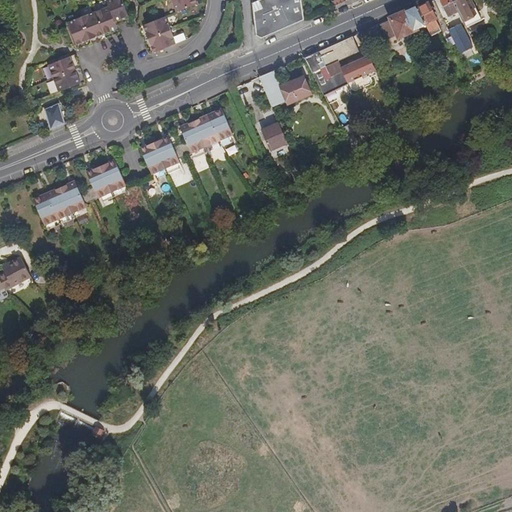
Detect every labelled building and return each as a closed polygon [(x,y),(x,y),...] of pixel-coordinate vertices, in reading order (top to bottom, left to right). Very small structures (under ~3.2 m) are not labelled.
[(119,0),(104,0),(106,6),(111,17),(117,14),(120,23),(127,20),(119,0)] [(170,0),(174,11),(195,3),(193,0),(170,0)] [(261,36),(303,18),(299,0),(253,0),(251,1),(255,34),(261,36)] [(440,0),(449,13),(457,7),(452,0),(440,0)] [(452,0),(457,7),(467,24),(479,17),(469,0),(452,0)] [(415,7),(423,18),(433,34),(441,29),(434,18),(437,16),(427,1),(415,7)] [(106,6),(93,11),(100,29),(103,37),(110,34),(107,27),(114,25),(111,17),(106,6)] [(415,7),(379,22),(388,36),(399,29),(401,32),(423,18),(415,7)] [(100,29),(93,11),(79,16),(90,43),(96,40),(93,32),(100,29)] [(114,25),(120,23),(117,14),(111,17),(114,25)] [(90,43),(79,16),(65,22),(73,41),(79,38),(82,46),(90,43)] [(147,30),(139,33),(142,40),(168,29),(163,16),(145,23),(147,30)] [(449,27),(461,47),(473,39),(460,20),(449,27)] [(145,23),(136,27),(139,33),(147,30),(145,23)] [(116,32),(114,25),(107,27),(110,34),(116,32)] [(103,37),(100,29),(93,32),(96,40),(103,37)] [(168,29),(142,40),(145,47),(153,44),(155,50),(173,43),(168,29)] [(349,35),(302,56),(323,93),(346,80),(350,88),(370,77),(364,67),(372,63),(367,54),(342,68),(338,61),(358,50),(349,35)] [(73,41),(76,48),(82,46),(79,38),(73,41)] [(153,44),(145,47),(147,53),(155,50),(153,44)] [(75,60),(72,53),(64,57),(67,63),(75,60)] [(67,63),(64,57),(46,65),(51,77),(78,66),(75,60),(67,63)] [(78,66),(51,77),(56,91),(75,83),(72,77),(81,73),(78,66)] [(271,69),(257,75),(270,105),(285,99),(287,102),(308,93),(301,75),(278,85),(271,69)] [(75,83),(83,80),(81,73),(72,77),(75,83)] [(330,101),(350,92),(346,84),(326,93),(330,101)] [(394,102),(405,123),(410,120),(398,99),(394,102)] [(49,127),(64,121),(56,102),(42,107),(49,127)] [(389,104),(401,126),(405,123),(394,102),(389,104)] [(219,106),(211,110),(212,112),(206,115),(216,139),(230,133),(219,106)] [(333,112),(351,144),(358,139),(340,108),(333,112)] [(216,139),(206,115),(200,117),(199,115),(191,119),(203,145),(216,139)] [(203,145),(191,119),(184,122),(185,124),(178,127),(188,151),(203,145)] [(267,148),(285,141),(277,122),(259,129),(267,148)] [(231,135),(230,133),(216,139),(219,146),(231,140),(229,136),(231,135)] [(160,138),(159,136),(151,140),(163,166),(177,160),(166,135),(160,138)] [(219,146),(216,139),(203,145),(203,147),(205,146),(207,151),(219,146)] [(163,166),(151,140),(144,143),(144,145),(138,148),(148,172),(163,166)] [(235,144),(226,149),(230,156),(239,150),(235,144)] [(203,147),(203,145),(188,151),(189,153),(191,152),(193,157),(206,151),(203,147)] [(210,150),(213,162),(225,158),(222,146),(210,150)] [(106,161),(105,159),(97,163),(109,189),(123,183),(112,159),(106,161)] [(177,160),(163,166),(165,173),(177,167),(175,162),(177,162),(177,160)] [(109,189),(97,163),(90,166),(91,168),(84,171),(95,195),(109,189)] [(165,173),(163,166),(148,172),(150,174),(152,173),(153,178),(165,173)] [(298,171),(290,174),(294,184),(302,181),(298,171)] [(67,183),(66,181),(58,185),(70,211),(84,205),(73,180),(67,183)] [(123,183),(109,189),(112,196),(124,190),(122,186),(124,185),(123,183)] [(70,211),(58,185),(50,188),(51,190),(46,193),(57,217),(70,211)] [(112,196),(109,189),(95,195),(96,197),(98,196),(101,201),(112,196)] [(57,217),(46,193),(40,196),(39,194),(30,197),(42,223),(57,217)] [(84,205),(70,211),(73,217),(85,212),(83,208),(85,207),(84,205)] [(73,217),(70,211),(57,217),(57,219),(60,218),(62,223),(73,217)] [(57,219),(57,217),(42,223),(43,225),(45,225),(47,229),(60,224),(57,219)] [(0,278),(1,280),(5,288),(30,274),(17,249),(6,254),(8,257),(0,261),(1,264),(0,264),(0,278)] [(101,439),(105,430),(96,426),(92,434),(101,439)]
